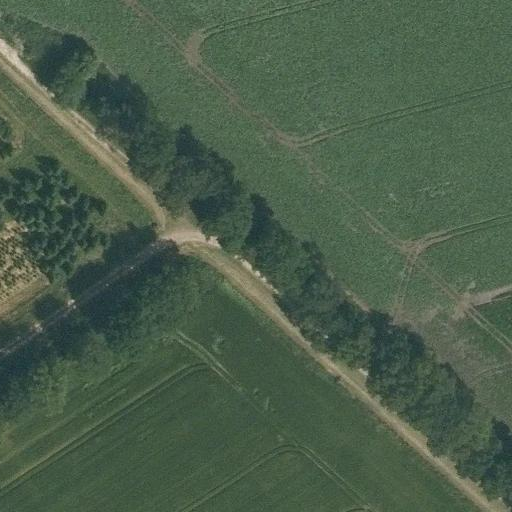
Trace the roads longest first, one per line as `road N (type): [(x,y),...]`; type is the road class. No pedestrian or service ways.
road 1 (track): [(511,510),(216,242),(156,247),(0,352)]
road 2 (track): [(0,49),(187,222),(194,239)]
